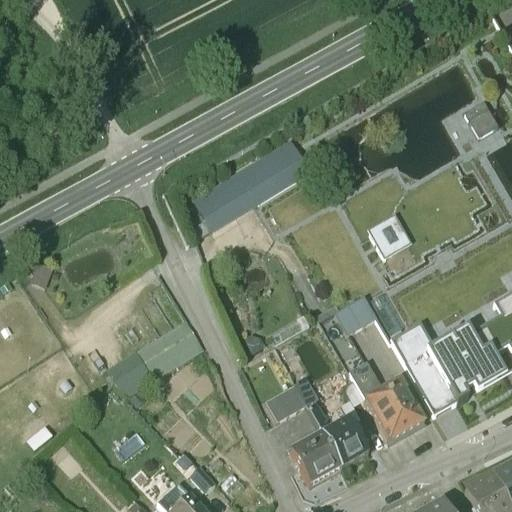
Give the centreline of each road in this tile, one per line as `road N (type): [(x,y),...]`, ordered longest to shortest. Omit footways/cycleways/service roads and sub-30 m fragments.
road 1 (tertiary): [(0,246),(442,0)]
road 2 (track): [(127,174),(56,41),(17,0)]
road 3 (residential): [(511,427),(347,511)]
